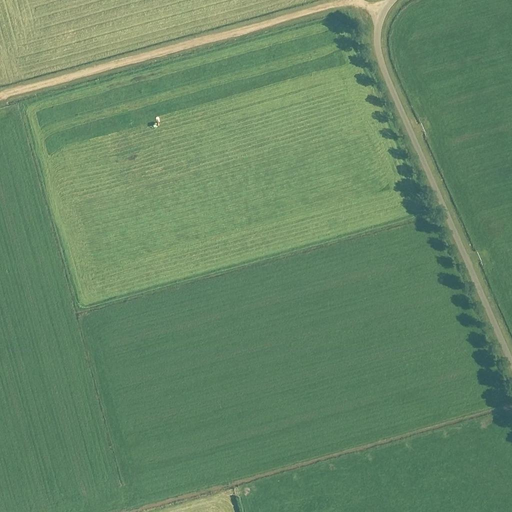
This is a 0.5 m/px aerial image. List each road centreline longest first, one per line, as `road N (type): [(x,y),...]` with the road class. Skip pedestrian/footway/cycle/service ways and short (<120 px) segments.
road 1 (track): [(0,97),(350,0),(381,15)]
road 2 (unclassified): [(511,366),(377,57),(377,29),(391,0)]
